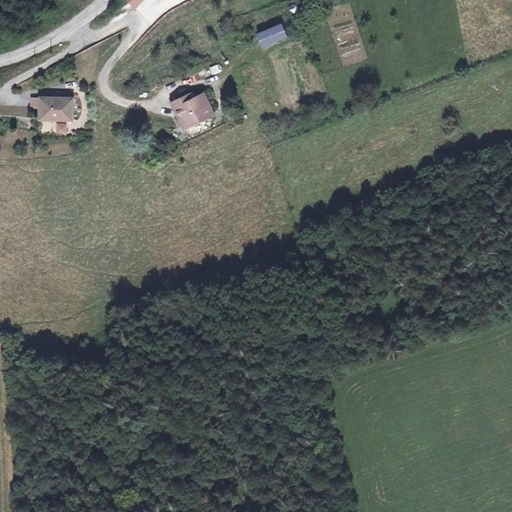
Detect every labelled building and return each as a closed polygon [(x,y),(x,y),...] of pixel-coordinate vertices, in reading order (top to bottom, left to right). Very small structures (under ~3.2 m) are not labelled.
[(289,6),(291,14),(299,12),(297,4),(289,6)] [(258,34),(263,46),(287,36),(281,24),(258,34)] [(210,66),(212,74),(223,71),(221,63),(210,66)] [(53,92),(52,100),(70,102),(71,94),(53,92)] [(172,101),(175,109),(192,101),(189,93),(172,101)] [(192,101),(175,109),(185,128),(213,114),(204,95),(192,101)] [(70,102),(52,100),(40,99),(40,116),(70,116),(70,102)] [(56,133),(68,133),(67,122),(56,122),(56,133)] [(186,134),(198,131),(196,125),(185,129),(186,134)]
